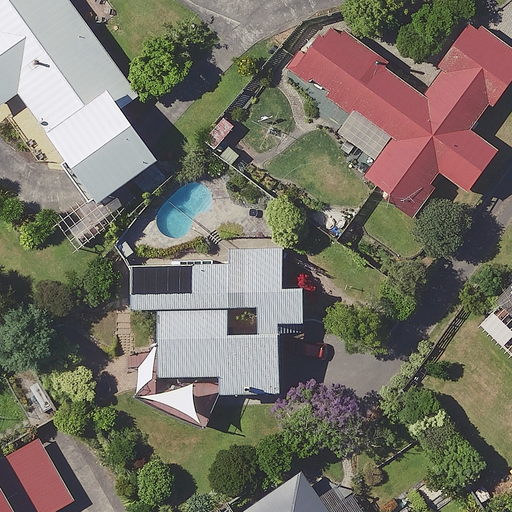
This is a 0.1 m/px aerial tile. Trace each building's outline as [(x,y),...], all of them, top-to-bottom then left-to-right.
[(0,0),(0,107),(22,91),(103,202),(163,158),(126,108),(142,96),(72,0),(0,0)] [(421,96),(338,24),(301,67),(359,118),(346,132),(379,161),(368,173),(415,213),(448,175),(468,192),(501,154),(472,129),(511,82),(511,53),(481,27),(421,96)] [(232,261),(138,259),(137,306),(164,307),(164,350),(142,400),(208,429),(225,391),(283,392),(284,322),(308,323),(309,285),(285,285),(286,247),(233,246),(232,261)] [(511,291),(482,322),(511,350),(511,291)] [(0,511),(55,511),(77,500),(43,441),(0,466),(0,511)] [(353,511),(319,461),(244,511),(353,511)]
